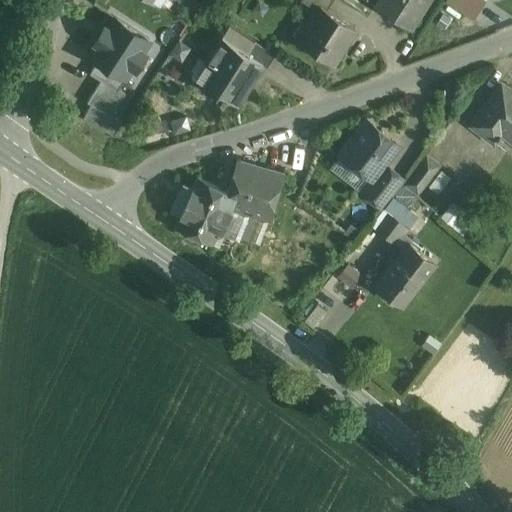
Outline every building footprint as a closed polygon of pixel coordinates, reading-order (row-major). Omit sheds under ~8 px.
[(308,0),(318,7),(319,5),(325,9),(330,0),(308,0)] [(421,0),(378,0),(374,6),(404,26),(421,0)] [(471,18),(482,0),(443,0),(471,18)] [(325,9),(319,5),(318,7),(295,41),(330,64),(354,28),(325,9)] [(139,41),(104,21),(90,45),(102,52),(89,74),(100,80),(87,102),(91,104),(83,117),(114,135),(122,121),(111,115),(124,93),(117,89),(131,67),(126,64),(139,41)] [(247,52),(220,36),(219,38),(222,40),(208,63),(211,65),(202,80),(198,78),(197,80),(220,95),(218,98),(221,100),(224,95),(237,103),(249,84),(246,82),(252,73),(255,75),(261,66),(263,63),(247,52)] [(275,56),(253,42),(247,52),(263,63),(261,66),(267,69),(275,56)] [(511,98),(497,87),(469,124),(493,143),(505,128),(511,133),(511,98)] [(398,144),(366,119),(340,154),(371,179),(383,163),(398,144)] [(426,156),(405,183),(417,192),(438,165),(426,156)] [(225,190),(197,178),(192,189),(181,184),(170,210),(180,215),(175,226),(208,241),(214,231),(220,233),(232,206),(268,218),(283,172),(236,159),(225,190)] [(371,179),(361,191),(380,206),(402,178),(383,163),(371,179)] [(438,168),(427,184),(437,191),(448,174),(438,168)] [(474,220),(453,202),(441,216),(462,234),(474,220)] [(268,218),(232,206),(220,233),(239,239),(240,236),(259,242),(268,218)] [(384,208),(375,220),(378,222),(387,210),(384,208)] [(407,224),(387,210),(378,222),(374,228),(393,242),(407,224)] [(435,261),(408,240),(373,285),(400,306),(435,261)] [(362,275),(349,264),(339,276),(352,287),(362,275)]
